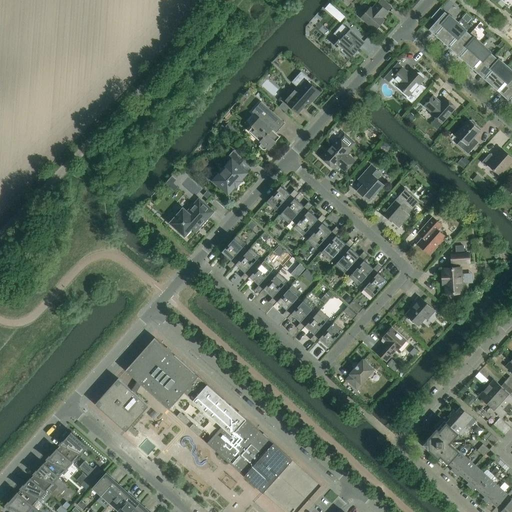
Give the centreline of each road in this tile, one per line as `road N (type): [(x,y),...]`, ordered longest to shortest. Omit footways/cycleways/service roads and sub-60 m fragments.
road 1 (residential): [(193,265),(317,372),(410,269),(287,159)]
road 2 (unclassified): [(0,236),(227,0)]
road 3 (residential): [(471,511),(394,443),(511,321)]
road 4 (residential): [(351,490),(151,311)]
road 5 (residential): [(287,159),(404,31)]
road 6 (residential): [(182,511),(65,408)]
road 7 (residential): [(404,31),(511,127)]
road 8 (residential): [(193,265),(287,159)]
road 9 (residential): [(65,408),(151,311)]
